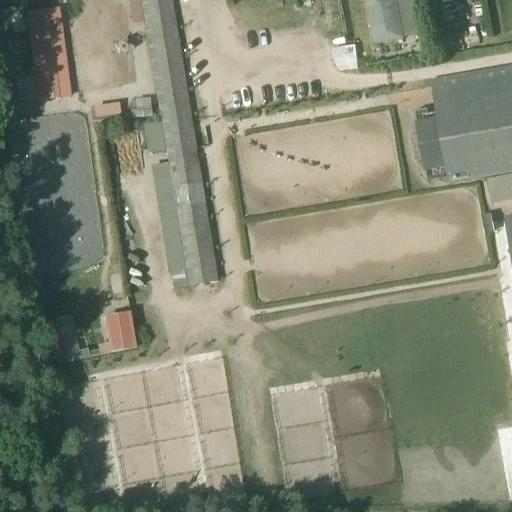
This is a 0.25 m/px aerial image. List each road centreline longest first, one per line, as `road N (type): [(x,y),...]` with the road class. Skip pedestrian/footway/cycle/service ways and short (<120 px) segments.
road 1 (unknown): [(219,59),(237,303)]
road 2 (unknown): [(215,0),(219,59),(322,60)]
